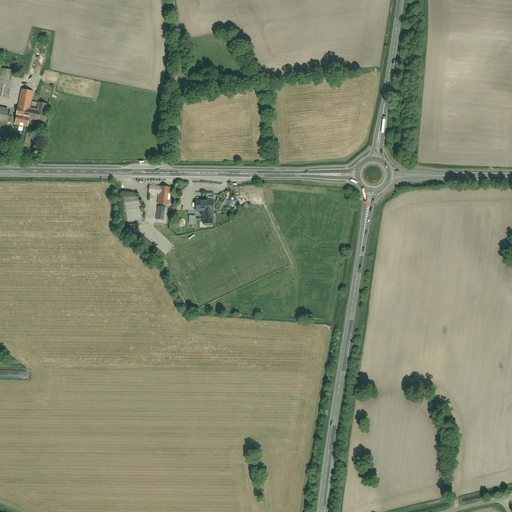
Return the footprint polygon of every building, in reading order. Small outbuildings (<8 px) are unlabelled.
[(1,69),(0,73),(0,97),(9,99),(14,71),(1,69)] [(24,91),(22,106),(20,105),(18,117),(47,122),(49,104),(41,103),(39,109),(32,108),(34,93),(24,91)] [(0,107),(0,121),(7,123),(10,110),(0,107)] [(16,118),(15,125),(31,127),(32,120),(16,118)] [(150,188),(150,195),(157,195),(157,204),(170,204),(170,188),(150,188)] [(231,201),(227,206),(232,209),(236,204),(231,201)] [(215,222),(214,213),(217,213),(216,202),(197,203),(197,214),(203,214),(203,223),(215,222)]
